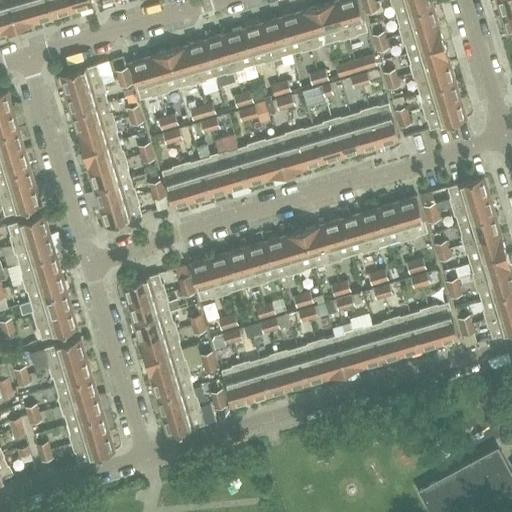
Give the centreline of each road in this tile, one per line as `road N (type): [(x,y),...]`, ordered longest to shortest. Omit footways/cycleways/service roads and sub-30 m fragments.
road 1 (residential): [(87,261),(504,136)]
road 2 (residential): [(146,454),(511,347)]
road 3 (residential): [(87,261),(27,56)]
road 4 (residential): [(146,454),(87,261)]
road 5 (residential): [(27,56),(213,0)]
road 6 (residential): [(0,496),(146,454)]
road 7 (residential): [(504,136),(462,0)]
